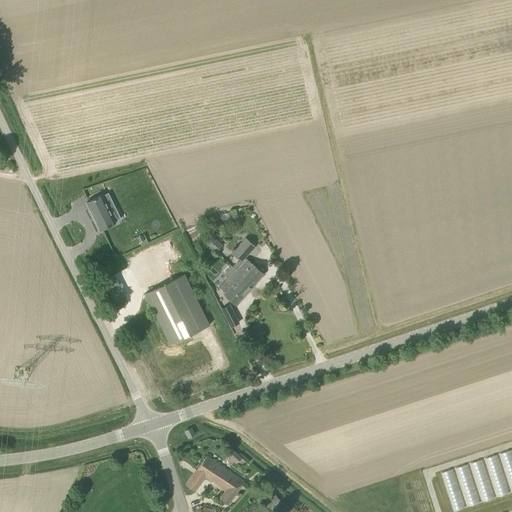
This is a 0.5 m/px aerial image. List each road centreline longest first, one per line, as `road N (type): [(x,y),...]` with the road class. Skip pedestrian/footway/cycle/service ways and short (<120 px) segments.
road 1 (tertiary): [(151,425),(511,304)]
road 2 (unclassified): [(151,425),(0,113)]
road 3 (tertiary): [(151,425),(0,461)]
